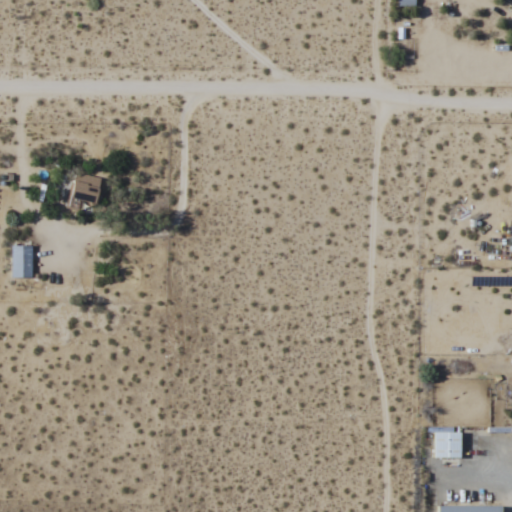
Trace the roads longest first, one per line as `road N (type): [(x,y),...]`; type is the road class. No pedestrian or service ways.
road 1 (residential): [(511,102),(0,93)]
road 2 (residential): [(387,511),(384,396),(370,337),(380,99)]
